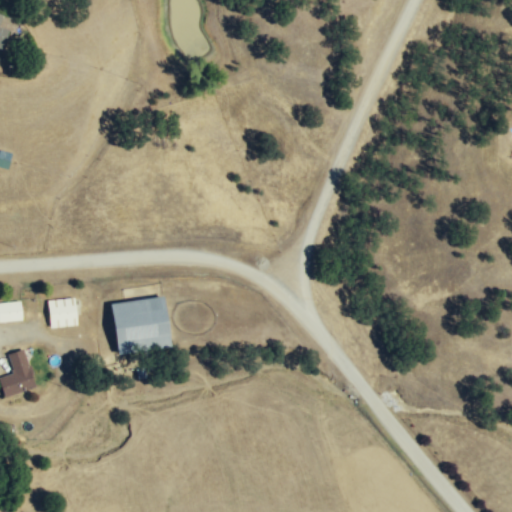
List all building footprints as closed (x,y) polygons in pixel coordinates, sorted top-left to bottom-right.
[(0,47),(3,49),(8,30),(0,27),(0,20),(2,15),(0,14),(0,47)] [(0,168),(9,168),(9,151),(0,151),(0,168)] [(109,302),(116,353),(170,347),(163,295),(109,302)] [(76,324),(73,297),(46,300),(49,327),(76,324)] [(0,302),(0,321),(21,319),(19,300),(0,302)] [(0,376),(0,385),(3,394),(34,385),(23,348),(7,353),(12,373),(0,376)]
